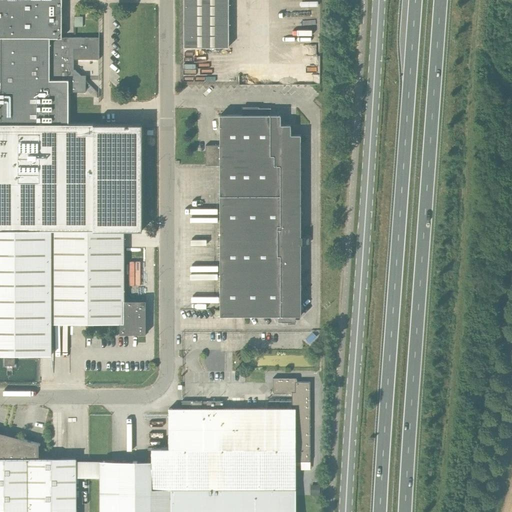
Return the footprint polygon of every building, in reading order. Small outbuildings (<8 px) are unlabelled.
[(62,92),(64,92),(76,92),(86,92),(86,85),(87,83),(97,93),(97,98),(98,98),(98,92),(85,81),(81,81),(81,76),(75,70),(74,70),(74,60),(99,60),(99,38),(62,37),(61,0),(0,0),(0,124),(3,124),(13,124),(62,124),(62,92)] [(229,47),(228,0),(183,0),(184,47),(229,47)] [(278,323),(288,323),(288,324),(296,324),(296,316),(301,316),(301,135),(291,135),(291,125),(281,125),(281,115),(220,115),(220,145),(205,145),(205,153),(205,163),(205,165),(220,165),(220,316),(278,316),(278,323)] [(13,124),(3,124),(3,144),(14,144),(13,124)] [(3,144),(0,144),(0,206),(103,206),(103,197),(103,174),(103,144),(14,144),(3,144)] [(52,230),(0,230),(0,354),(4,355),(4,366),(14,366),(14,355),(51,355),(51,324),(119,324),(119,334),(146,334),(146,301),(124,301),(124,230),(52,230)] [(313,332),(306,340),(309,344),(317,337),(313,332)] [(100,511),(295,511),(296,462),(310,462),(310,382),(296,382),(296,379),(296,378),(273,378),(273,393),(273,392),(292,392),(292,409),(220,409),(220,408),(223,408),(223,402),(207,402),(207,408),(210,408),(210,409),(202,409),(202,401),(191,401),(191,409),(169,409),(169,448),(152,448),(152,461),(111,461),(100,461),(100,511)] [(75,511),(76,458),(39,458),(39,444),(40,445),(40,444),(21,439),(6,439),(7,436),(3,435),(2,439),(0,438),(0,511),(75,511)]
